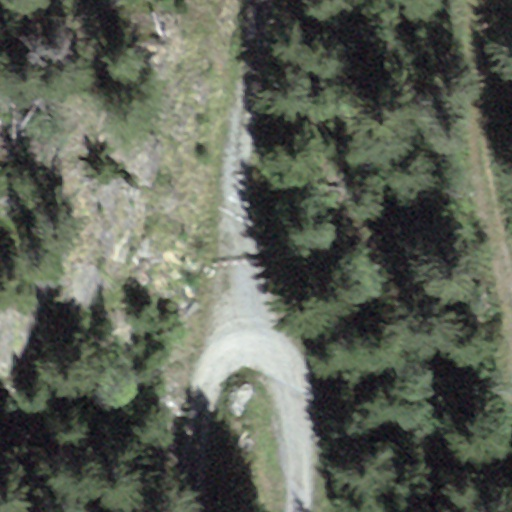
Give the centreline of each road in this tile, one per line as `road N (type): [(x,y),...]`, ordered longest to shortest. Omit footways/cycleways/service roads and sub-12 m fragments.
road 1 (track): [(264,331),(209,376),(194,511)]
road 2 (track): [(301,511),(290,405),(264,331)]
road 3 (track): [(264,331),(240,195)]
